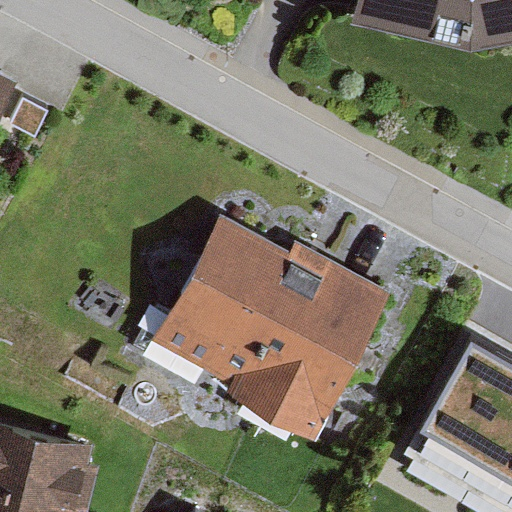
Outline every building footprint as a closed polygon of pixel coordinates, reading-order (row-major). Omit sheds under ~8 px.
[(511,0),(356,0),(351,22),(472,49),(511,41),(511,0)] [(0,109),(15,80),(0,73),(0,109)] [(220,212),(152,337),(230,380),(225,388),(313,436),(393,290),(295,237),(289,250),(220,212)] [(511,511),(511,372),(491,360),(420,486),(465,511),(511,511)] [(0,511),(76,511),(77,508),(88,510),(100,465),(89,462),(94,441),(0,417),(0,511)]
